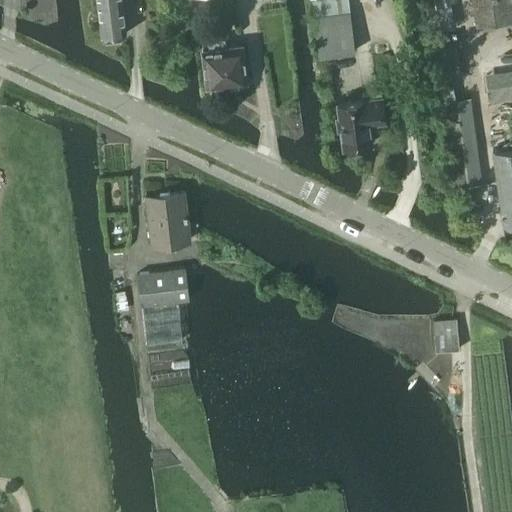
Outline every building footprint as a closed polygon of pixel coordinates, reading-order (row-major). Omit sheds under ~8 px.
[(98,0),(102,35),(128,32),(123,0),(98,0)] [(473,0),(477,29),(511,24),(511,6),(511,0),(473,0)] [(313,15),(317,54),(354,50),(349,11),(313,15)] [(204,49),(209,87),(212,87),(215,89),(220,89),(223,86),(249,82),(244,44),(226,47),(224,38),(212,40),(213,48),(204,49)] [(452,43),(440,45),(443,63),(454,62),(452,43)] [(452,74),(439,76),(442,104),(445,103),(456,188),(464,187),(482,185),(471,100),(456,102),(452,74)] [(511,74),(489,79),(494,105),(511,100),(511,74)] [(340,116),(337,117),(339,129),(341,129),(344,147),(360,145),(361,145),(362,144),(368,144),(370,143),(371,143),(368,121),(371,121),(383,119),(385,119),(381,96),(380,90),(362,93),(362,98),(339,101),(341,113),(339,114),(340,116)] [(511,150),(493,153),(504,229),(511,227),(511,150)] [(146,194),(152,245),(191,240),(184,190),(146,194)] [(178,300),(189,298),(186,266),(138,272),(146,343),(183,339),(178,300)] [(433,319),(436,349),(460,347),(457,317),(433,319)]
